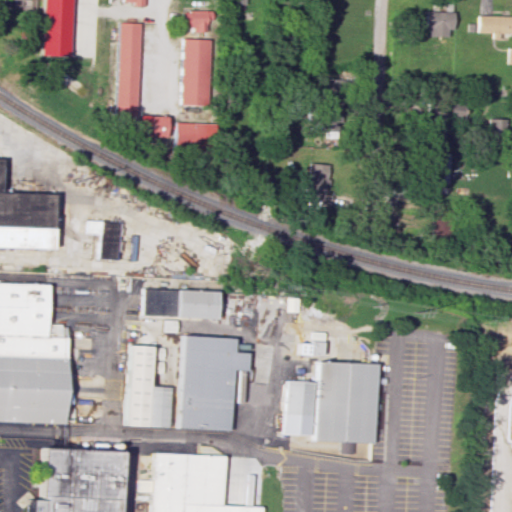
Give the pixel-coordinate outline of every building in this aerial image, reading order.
[(67,56),(68,0),(40,0),(39,55),(67,56)] [(189,31),(210,31),(210,10),(179,10),(179,27),(189,27),(189,31)] [(427,36),(449,36),(449,11),(423,11),(423,28),(427,28),(427,36)] [(475,32),(511,33),(511,15),(475,15),(475,32)] [(134,115),(135,22),(115,22),(114,115),(134,115)] [(177,105),(205,105),(207,39),(179,38),(177,105)] [(424,136),(442,137),(443,117),(462,117),(463,102),(425,100),(424,136)] [(335,132),(335,108),(310,108),(310,132),(335,132)] [(137,136),(164,137),(165,116),(137,115),(137,136)] [(485,132),(502,132),(503,119),(485,118),(485,132)] [(213,123),(173,122),(172,147),(212,148),(213,123)] [(326,164),(306,163),(305,200),(325,201),(326,164)] [(0,247),(50,248),(51,193),(0,191),(0,247)] [(447,241),(447,217),(430,216),(430,240),(447,241)] [(114,259),(115,222),(84,221),(83,233),(96,233),(95,259),(114,259)] [(0,420),(59,422),(60,403),(68,403),(68,394),(61,394),(63,325),(43,324),(44,284),(0,282),(0,420)] [(211,317),(212,290),(139,288),(138,315),(211,317)] [(230,337),(176,335),(172,427),(226,430),(228,369),(243,370),(244,344),(230,343),(230,337)] [(294,354),(319,354),(319,342),(294,342),(294,354)] [(120,425),(163,426),(165,386),(144,386),(145,359),(159,359),(159,347),(123,345),(120,425)] [(145,372),(158,372),(159,361),(146,361),(145,372)] [(373,363),(313,361),(310,440),(371,442),(373,363)] [(280,434),(308,435),(309,381),(282,380),(280,434)] [(60,422),(71,422),(71,408),(60,407),(60,422)] [(352,454),(353,442),(340,442),(339,453),(352,454)] [(112,511),(114,450),(37,448),(35,499),(23,499),(22,511),(112,511)] [(220,455),(148,453),(145,511),(258,511),(259,506),(219,504),(220,455)]
